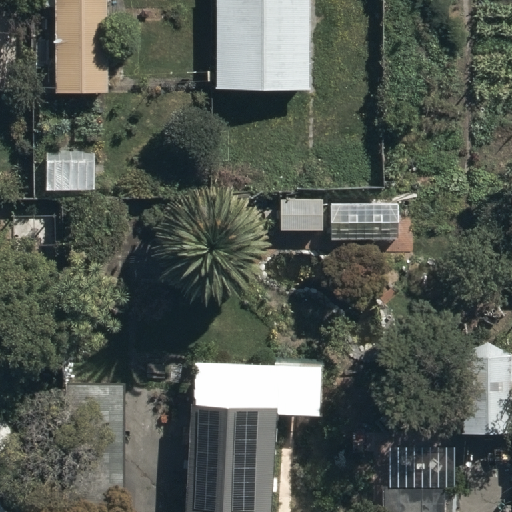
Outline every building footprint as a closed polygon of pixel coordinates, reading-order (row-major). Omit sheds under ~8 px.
[(108,0),(63,0),(63,88),(108,88),(108,0)] [(314,0),(217,0),(216,87),(313,88),(314,0)] [(377,206),(336,206),(336,256),(377,256),(377,206)] [(511,343),(448,345),(450,443),(511,441),(511,343)] [(276,511),(280,373),(190,370),(187,511),(276,511)]
